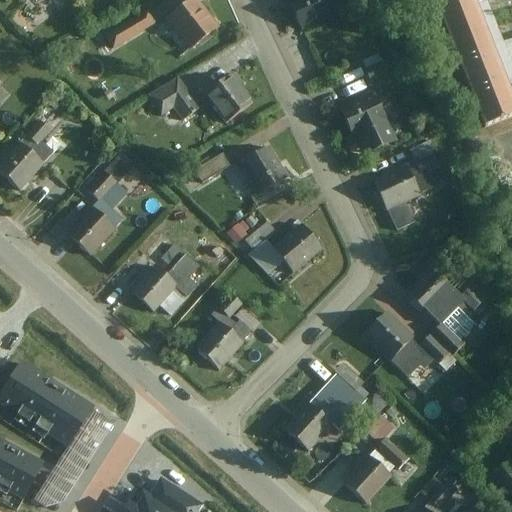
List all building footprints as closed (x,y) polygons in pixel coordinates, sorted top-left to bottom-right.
[(194,0),(193,0),(167,22),(192,52),(219,30),(194,0)] [(327,0),(288,0),(301,31),(335,18),(327,0)] [(511,0),(444,0),(494,128),(511,120),(511,0)] [(153,9),(107,32),(115,49),(162,25),(153,9)] [(233,75),(205,96),(226,125),(255,104),(233,75)] [(178,109),(185,120),(204,110),(185,76),(150,95),(163,117),(178,109)] [(374,95),(340,110),(361,159),(395,145),(374,95)] [(43,168),(18,146),(0,167),(0,176),(21,194),(43,168)] [(272,147),(240,165),(260,200),(292,182),(272,147)] [(207,178),(234,164),(228,154),(202,168),(207,178)] [(409,168),(374,183),(387,215),(395,233),(415,225),(407,205),(422,198),(409,168)] [(115,234),(88,211),(64,240),(91,263),(115,234)] [(321,253),(299,227),(271,250),(293,276),(321,253)] [(176,289),(153,270),(131,297),(154,316),(176,289)] [(436,271),(410,297),(460,344),(485,318),(436,271)] [(415,341),(387,316),(363,342),(390,367),(415,341)] [(245,348),(216,323),(192,351),(220,376),(245,348)] [(19,363),(0,394),(0,401),(68,444),(91,408),(19,363)] [(331,428),(305,407),(283,434),(308,455),(331,428)] [(0,440),(0,484),(25,498),(43,465),(0,440)] [(369,460),(343,488),(364,507),(390,480),(369,460)] [(511,511),(511,462),(482,487),(502,511),(511,511)] [(187,511),(189,509),(150,486),(134,511),(187,511)]
